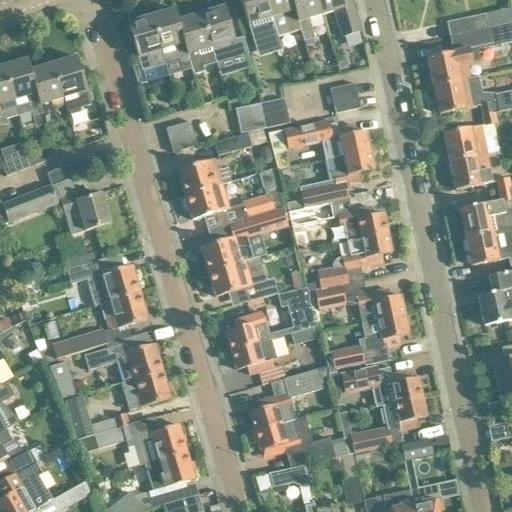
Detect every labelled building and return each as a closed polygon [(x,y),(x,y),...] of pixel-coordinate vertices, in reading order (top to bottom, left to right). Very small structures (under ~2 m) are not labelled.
[(265,0),(240,0),(254,45),(277,38),(265,0)] [(265,0),(277,38),(301,31),(290,0),(265,0)] [(290,0),(301,31),(304,43),(315,39),(309,20),(321,16),(316,0),(290,0)] [(342,0),(316,0),(321,16),(334,12),(342,39),(360,33),(361,33),(359,26),(353,5),(345,8),(342,0)] [(243,38),(234,41),(224,8),(201,15),(215,64),(248,55),(243,38)] [(177,22),(178,22),(175,10),(151,17),(165,66),(165,65),(168,75),(181,71),(180,68),(190,65),(177,22)] [(198,53),(211,49),(201,15),(178,22),(177,22),(190,65),(193,76),(204,73),(198,53)] [(485,16),(462,21),(465,36),(488,31),(485,16)] [(142,72),(165,66),(151,17),(128,24),(142,72)] [(453,53),(427,59),(433,87),(469,80),(466,66),(479,63),(477,52),(511,44),(511,25),(488,31),(465,36),(450,39),(453,53)] [(73,111),(76,116),(83,113),(83,108),(91,106),(77,58),(54,65),(64,99),(69,98),(73,111)] [(29,73),(31,72),(27,60),(4,68),(18,117),(30,114),(31,118),(42,115),(45,126),(46,126),(42,115),(43,115),(29,73)] [(50,103),(64,99),(54,65),(31,72),(29,73),(43,115),(42,115),(46,126),(56,123),(50,103)] [(6,121),(18,117),(4,68),(0,68),(0,127),(7,125),(6,121)] [(469,80),(433,87),(440,116),(459,111),(475,108),(480,107),(482,117),(494,115),(511,111),(511,93),(495,97),(495,96),(482,95),(478,78),(469,80)] [(335,115),(360,110),(355,85),(330,90),(335,115)] [(278,127),(290,124),(284,100),(235,110),(241,135),(265,130),(278,127)] [(463,131),(444,135),(450,163),(487,155),(499,153),(493,126),(496,125),(494,115),(482,117),(484,126),(479,127),(463,131)] [(173,154),(197,147),(190,123),(166,130),(173,154)] [(327,123),(285,132),(289,150),(321,143),(325,161),(325,162),(329,161),(353,156),(369,152),(365,132),(355,134),(354,127),(338,130),(336,124),(328,126),(327,123)] [(218,156),(266,144),(262,132),(215,144),(218,156)] [(23,157),(28,169),(53,160),(48,147),(23,157)] [(329,183),(300,188),(304,209),(330,203),(348,199),(346,185),(365,181),(364,174),(374,172),(369,152),(353,156),(329,161),(325,162),(329,183)] [(487,155),(450,163),(456,191),(475,187),(493,184),(487,155)] [(6,178),(28,169),(23,157),(1,166),(6,178)] [(74,178),(98,169),(93,157),(69,166),(74,178)] [(221,186),(218,175),(213,161),(178,172),(185,196),(221,186)] [(51,187),(74,178),(69,166),(47,175),(51,187)] [(509,179),(497,182),(499,193),(511,191),(511,190),(509,179)] [(228,211),(224,197),(221,186),(185,196),(186,200),(182,202),(185,212),(190,211),(193,221),(228,211)] [(0,206),(1,206),(8,224),(57,205),(50,187),(2,206),(0,201),(0,206)] [(501,202),(460,211),(466,239),(507,230),(511,229),(511,207),(511,202),(511,190),(511,191),(499,193),(501,202)] [(244,204),(243,204),(248,221),(283,211),(285,210),(281,193),(269,197),(267,197),(244,204)] [(70,237),(90,231),(110,225),(101,195),(77,201),(76,197),(60,201),(70,237)] [(284,204),(286,213),(287,212),(290,212),(299,210),(298,209),(297,202),(284,204)] [(304,209),(307,225),(334,220),(330,203),(304,209)] [(303,209),(299,210),(290,212),(293,227),(306,225),(303,209)] [(345,214),(336,216),(339,229),(343,228),(346,243),(387,234),(383,215),(373,217),(371,209),(352,213),(345,214)] [(220,243),(201,248),(208,273),(243,263),(252,260),(246,239),(252,237),(253,239),(288,229),(283,211),(248,221),(231,226),(234,238),(220,243)] [(511,229),(507,230),(466,239),(472,267),(511,258),(511,229)] [(320,291),(313,293),(313,294),(363,283),(360,268),(383,264),(381,256),(391,254),(387,234),(346,243),(349,255),(341,257),(341,258),(335,260),(331,265),(331,270),(316,273),(320,290),(320,291)] [(243,263),(208,273),(215,298),(235,293),(243,290),(247,302),(245,303),(246,304),(265,298),(277,295),(273,280),(265,282),(258,259),(252,260),(243,263)] [(131,267),(112,273),(99,276),(95,263),(66,271),(67,274),(62,275),(65,286),(85,281),(92,308),(100,305),(139,294),(131,267)] [(511,272),(489,278),(492,294),(478,297),(484,327),(511,321),(511,272)] [(289,277),(293,291),(304,288),(301,274),(289,277)] [(363,283),(313,294),(317,312),(344,306),(352,308),(358,307),(359,312),(362,325),(404,316),(400,297),(390,299),(388,291),(366,296),(363,283)] [(13,288),(18,300),(27,296),(23,285),(13,288)] [(294,330),(268,337),(269,341),(270,340),(270,341),(315,328),(308,300),(307,295),(306,289),(278,296),(281,309),(287,308),(294,330)] [(112,331),(128,327),(147,321),(139,294),(100,305),(105,320),(109,319),(112,331)] [(235,330),(226,333),(231,352),(256,345),(269,341),(268,337),(261,314),(257,315),(252,317),(233,322),(235,330)] [(360,349),(325,356),(329,374),(335,373),(334,370),(363,364),(364,368),(370,366),(389,362),(387,348),(400,346),(398,338),(408,336),(404,316),(362,325),(365,341),(359,342),(360,349)] [(0,335),(11,329),(6,320),(0,323),(0,335)] [(46,341),(58,339),(55,323),(43,325),(46,341)] [(44,365),(56,361),(107,346),(103,331),(52,347),(52,349),(45,351),(42,340),(37,341),(44,365)] [(256,345),(231,352),(237,371),(246,369),(249,376),(256,374),(268,370),(273,369),(271,362),(276,360),(270,341),(270,340),(269,341),(256,345)] [(124,345),(84,357),(88,372),(117,364),(123,384),(132,382),(162,373),(154,346),(135,351),(126,354),(124,345)] [(511,346),(501,349),(504,361),(492,364),(492,365),(494,364),(497,376),(495,377),(499,398),(511,395),(511,346)] [(76,395),(66,363),(49,368),(61,400),(76,395)] [(348,374),(338,376),(343,396),(370,390),(374,409),(380,407),(396,404),(422,399),(417,379),(408,381),(406,373),(391,376),(389,369),(377,371),(376,369),(348,374)] [(259,410),(249,413),(255,433),(280,425),(280,426),(293,422),(287,401),(320,391),(314,372),(314,371),(274,383),(270,384),(274,398),(257,403),(259,410)] [(123,384),(121,385),(129,412),(170,400),(162,373),(132,382),(123,384)] [(0,433),(5,431),(18,423),(0,405),(12,397),(4,384),(0,386),(0,433)] [(76,441),(91,437),(80,397),(65,401),(76,441)] [(384,429),(348,437),(352,455),(377,450),(403,444),(400,432),(418,428),(416,420),(426,418),(422,399),(396,404),(380,407),(384,429)] [(113,419),(116,430),(130,425),(127,414),(113,419)] [(280,425),(255,433),(261,452),(265,451),(267,458),(287,452),(297,449),(301,448),(293,422),(280,426),(280,425)] [(144,466),(186,453),(178,426),(150,434),(149,432),(141,434),(139,431),(124,435),(127,449),(133,447),(139,468),(144,466)] [(0,463),(7,460),(17,454),(5,431),(0,433),(0,463)] [(91,437),(76,441),(81,455),(119,445),(115,431),(91,437)] [(329,440),(302,447),(308,467),(335,460),(334,459),(348,456),(343,438),(329,442),(329,440)] [(430,440),(400,447),(409,492),(413,511),(441,511),(436,486),(416,490),(411,462),(433,457),(430,440)] [(13,476),(36,464),(30,452),(7,465),(13,476)] [(152,493),(175,486),(194,480),(186,453),(144,466),(152,493)] [(380,453),(354,458),(356,469),(371,466),(371,464),(381,462),(380,453)] [(348,456),(334,459),(335,460),(336,465),(342,464),(345,481),(342,482),(347,506),(362,503),(352,455),(348,456)] [(33,511),(52,502),(39,479),(43,476),(36,464),(13,476),(1,483),(8,496),(0,501),(0,511),(33,511)] [(303,467),(270,474),(273,488),(291,483),(299,486),(308,484),(303,467)] [(62,511),(89,497),(82,485),(52,502),(33,511),(62,511)] [(413,511),(409,492),(382,498),(385,511),(413,511)] [(142,511),(131,496),(108,511),(142,511)] [(200,511),(197,499),(163,509),(164,511),(200,511)] [(315,511),(313,502),(312,503),(312,505),(304,507),(305,511),(315,511)]
